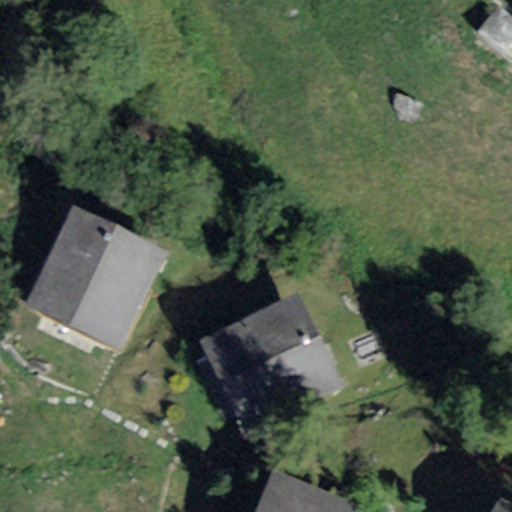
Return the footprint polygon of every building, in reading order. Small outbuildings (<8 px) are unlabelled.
[(511,10),(495,26),(511,45),(511,10)] [(146,265),(51,228),(11,328),(106,366),(146,265)] [(292,302),(188,332),(217,432),(321,401),(292,302)] [(511,511),(511,497),(475,484),(464,511),(511,511)] [(312,511),(259,492),(251,511),(312,511)]
